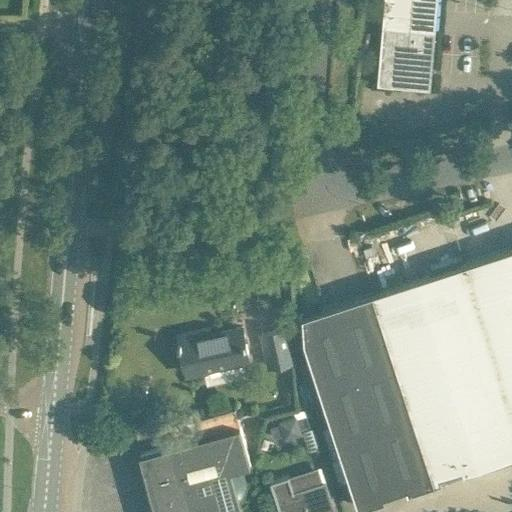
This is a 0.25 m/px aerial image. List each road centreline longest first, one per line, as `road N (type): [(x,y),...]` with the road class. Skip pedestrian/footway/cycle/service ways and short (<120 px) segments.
road 1 (unclassified): [(511,170),(333,220),(314,203),(305,163),(318,0)]
road 2 (secondary): [(53,407),(87,0)]
